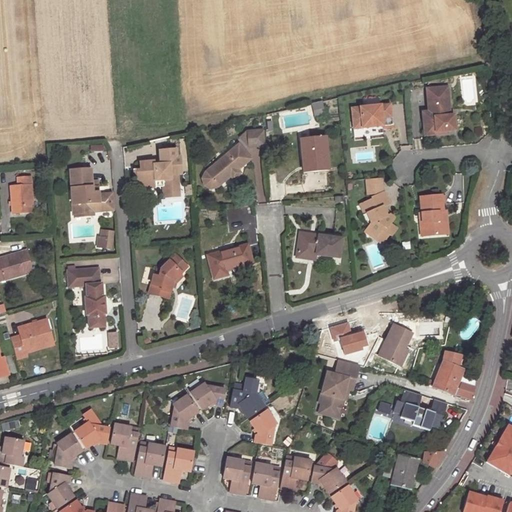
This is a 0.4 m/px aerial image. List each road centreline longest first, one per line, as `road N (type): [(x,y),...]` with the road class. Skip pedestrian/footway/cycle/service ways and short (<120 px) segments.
road 1 (residential): [(0,402),(384,290)]
road 2 (residential): [(409,511),(472,416),(501,323)]
road 3 (residential): [(408,173),(407,156),(503,147),(490,231)]
road 4 (track): [(503,147),(503,92),(482,0)]
